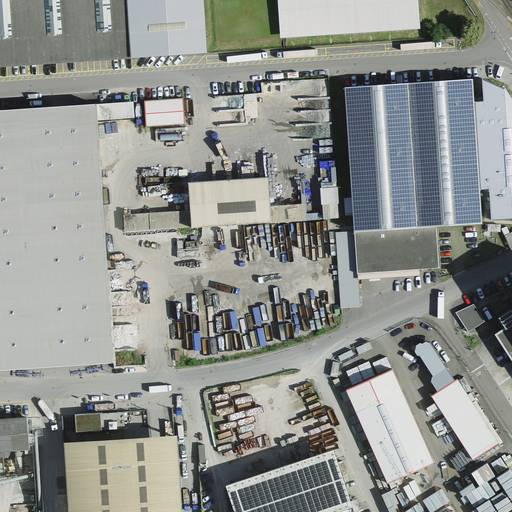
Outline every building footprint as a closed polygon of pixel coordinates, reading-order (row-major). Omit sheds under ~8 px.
[(127,0),(0,0),(0,64),(132,56),(127,0)] [(127,0),(132,56),(209,51),(205,0),(127,0)] [(418,0),(279,0),(282,37),(420,28),(418,0)] [(473,77),(345,86),(354,226),(482,218),(480,188),(489,188),(491,218),(511,216),(511,97),(505,86),(504,86),(504,87),(482,78),(483,99),(474,100),(473,77)] [(191,209),(105,215),(106,233),(306,219),(305,203),(272,206),(270,177),(190,183),(191,209)] [(438,226),(356,232),(359,278),(420,273),(420,269),(441,267),(438,226)] [(359,278),(356,232),(335,232),(340,307),(361,306),(359,278)] [(474,304),(456,312),(472,335),(488,325),(474,304)] [(315,307),(191,333),(197,360),(321,335),(315,307)] [(511,313),(510,310),(497,318),(505,328),(494,334),(511,361),(511,313)] [(421,356),(435,377),(448,368),(432,342),(426,341),(423,343),(421,342),(417,344),(416,351),(418,355),(421,356)] [(392,370),(346,392),(389,481),(435,460),(392,370)] [(501,442),(458,378),(432,395),(475,459),(501,442)] [(0,451),(30,449),(28,418),(0,419),(0,451)] [(178,511),(176,440),(65,445),(67,511),(178,511)] [(336,450),(229,487),(237,511),(355,511),(352,504),(355,503),(336,450)]
